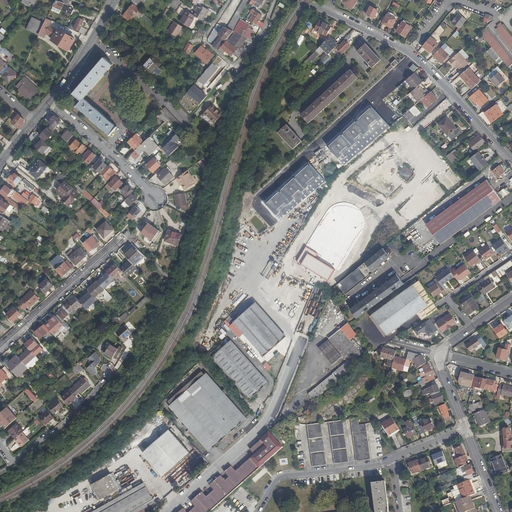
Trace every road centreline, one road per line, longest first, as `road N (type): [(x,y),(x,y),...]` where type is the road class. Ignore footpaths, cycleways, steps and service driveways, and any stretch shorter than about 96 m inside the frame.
road 1 (unclassified): [(303,336),(264,425),(166,511)]
road 2 (residential): [(228,0),(204,41),(231,64),(263,31),(275,0)]
road 3 (residential): [(0,347),(119,239)]
road 4 (residential): [(256,511),(281,476),(390,462)]
road 5 (residential): [(511,162),(407,52)]
road 6 (residential): [(154,197),(48,101)]
road 7 (residential): [(108,374),(76,411),(10,460)]
road 8 (primary): [(48,101),(115,0)]
